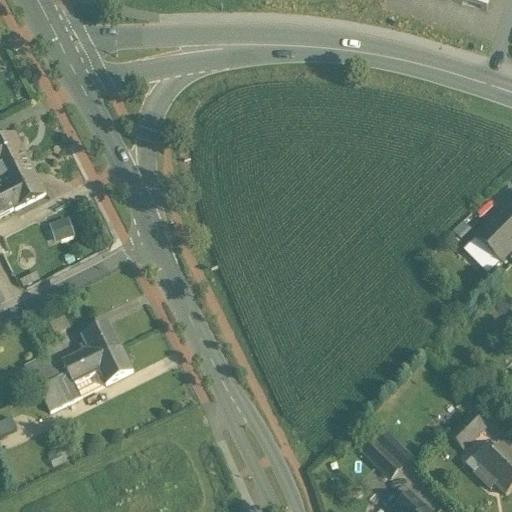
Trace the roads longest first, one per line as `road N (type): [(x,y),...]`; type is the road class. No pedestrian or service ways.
road 1 (secondary): [(288,46),(422,65),(511,94)]
road 2 (secondary): [(288,46),(163,36),(93,43),(65,56)]
road 3 (residential): [(154,242),(0,317)]
road 4 (secondary): [(154,242),(223,384)]
road 5 (secondary): [(139,205),(153,118),(189,65)]
road 6 (secondary): [(296,511),(253,417),(223,384)]
road 7 (secondary): [(223,384),(233,426),(276,511)]
road 8 (secondary): [(84,93),(139,205)]
